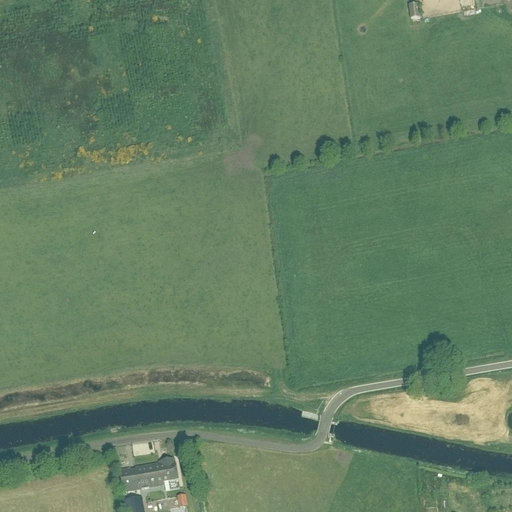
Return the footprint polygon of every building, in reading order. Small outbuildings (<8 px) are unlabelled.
[(420,20),(418,5),(408,7),(410,21),(420,20)] [(116,450),(108,451),(110,461),(117,460),(116,450)] [(123,494),(140,491),(164,487),(163,484),(178,481),(174,461),(159,463),(160,465),(119,472),(123,494)] [(179,495),(179,508),(187,508),(187,495),(179,495)] [(144,511),(142,499),(124,502),(125,511),(144,511)]
